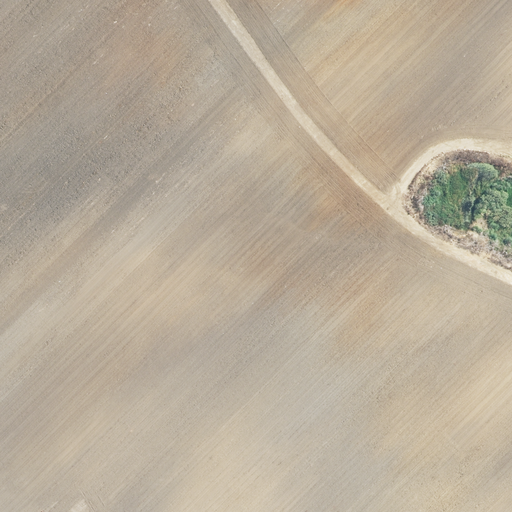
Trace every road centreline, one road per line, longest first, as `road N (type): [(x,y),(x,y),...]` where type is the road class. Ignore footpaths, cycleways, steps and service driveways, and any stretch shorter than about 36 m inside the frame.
road 1 (track): [(217,0),(367,187),(451,270),(511,288)]
road 2 (track): [(386,206),(413,171),(437,158),(511,139)]
